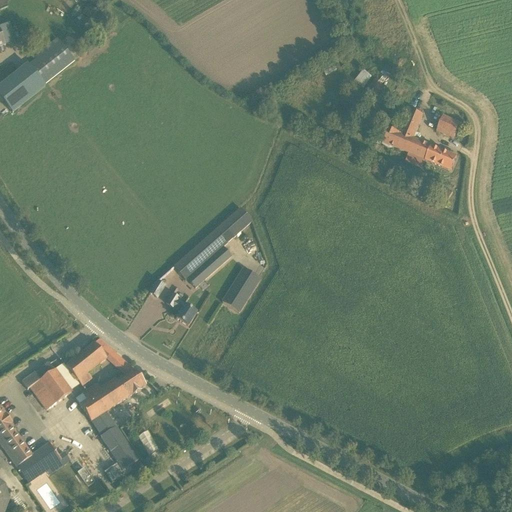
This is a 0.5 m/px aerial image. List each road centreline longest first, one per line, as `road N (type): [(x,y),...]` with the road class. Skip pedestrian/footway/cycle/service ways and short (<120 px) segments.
road 1 (tertiary): [(446,511),(107,328),(0,202)]
road 2 (track): [(397,0),(431,89),(478,129),(472,217),(511,315)]
road 3 (track): [(258,101),(127,0)]
